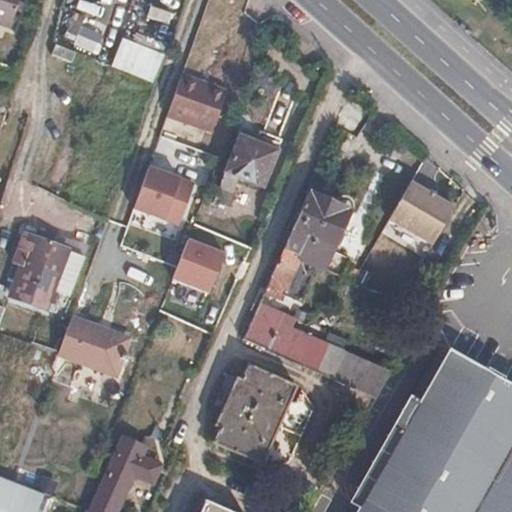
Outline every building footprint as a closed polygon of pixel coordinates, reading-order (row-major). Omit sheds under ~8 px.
[(22,0),(0,0),(0,27),(12,32),(22,0)] [(111,67),(153,83),(164,55),(122,38),(111,67)] [(226,93),(181,77),(166,118),(212,135),(226,93)] [(274,150),(237,136),(222,173),(236,179),(260,187),(274,150)] [(182,226),(196,183),(147,167),(133,210),(182,226)] [(236,179),(222,173),(211,203),(225,208),(236,179)] [(436,241),(458,205),(414,180),(393,216),(436,241)] [(301,254),(327,265),(350,210),(328,201),(330,197),(310,189),(277,261),(294,268),(301,254)] [(66,252),(23,236),(18,251),(27,254),(17,283),(11,281),(7,293),(11,294),(9,298),(45,311),(47,307),(51,308),(56,295),(51,293),(66,252)] [(66,299),(81,258),(66,252),(51,293),(56,295),(66,299)] [(325,269),(327,265),(301,254),(294,268),(277,261),(263,292),(279,298),(282,293),(300,301),(317,265),(325,269)] [(301,362),(330,344),(324,342),(291,329),(295,319),(258,304),(242,339),(301,362)] [(127,339),(68,319),(56,353),(114,374),(120,358),(125,360),(126,356),(122,354),(127,339)] [(328,333),(324,342),(330,344),(345,350),(349,341),(328,333)] [(394,369),(345,350),(330,344),(301,362),(380,394),(394,369)] [(416,414),(407,429),(360,511),(511,511),(511,380),(504,376),(454,346),(416,414)] [(296,389),(246,366),(240,380),(234,378),(212,426),(217,428),(211,444),(261,466),(296,389)] [(407,429),(416,414),(404,407),(396,422),(407,429)] [(145,446),(124,437),(91,511),(118,511),(133,479),(151,486),(158,470),(139,462),(145,446)] [(0,511),(44,511),(51,494),(10,479),(0,475),(0,511)]
